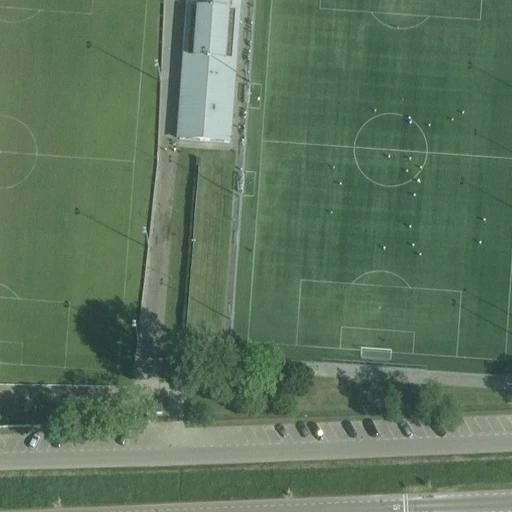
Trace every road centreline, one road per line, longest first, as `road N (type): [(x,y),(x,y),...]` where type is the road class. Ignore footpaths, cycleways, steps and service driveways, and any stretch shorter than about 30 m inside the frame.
road 1 (unclassified): [(0,462),(511,442)]
road 2 (tertiary): [(276,511),(511,502)]
